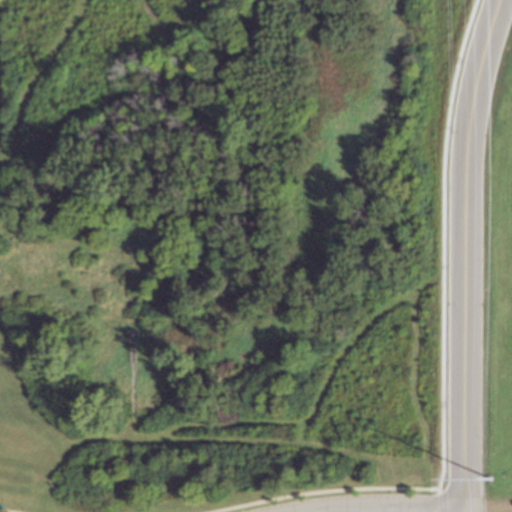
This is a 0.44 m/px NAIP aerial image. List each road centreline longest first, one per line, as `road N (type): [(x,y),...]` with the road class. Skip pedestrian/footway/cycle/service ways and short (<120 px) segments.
road 1 (residential): [(461,510),(462,57),(478,0)]
road 2 (track): [(62,453),(13,399),(0,360),(16,96),(76,0)]
road 3 (track): [(451,0),(435,48),(437,469)]
road 4 (track): [(437,469),(299,444),(95,437),(57,457),(13,511)]
road 5 (track): [(290,444),(321,365),(342,338),(434,275)]
road 6 (track): [(408,290),(404,377),(436,454)]
road 7 (residential): [(461,510),(327,511)]
